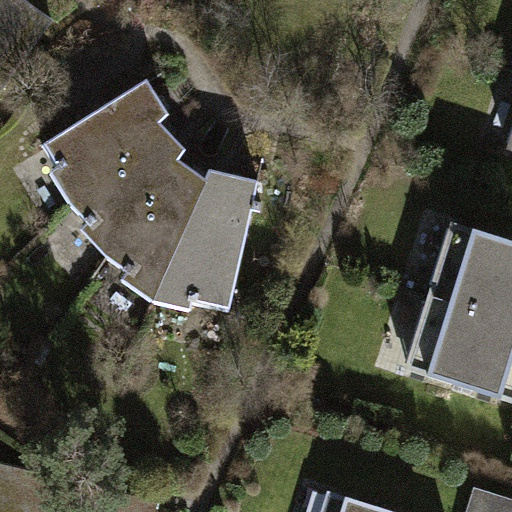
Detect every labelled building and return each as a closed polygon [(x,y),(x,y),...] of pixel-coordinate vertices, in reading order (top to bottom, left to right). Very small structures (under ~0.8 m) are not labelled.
[(0,0),(0,93),(52,22),(22,0),(0,0)] [(170,115),(148,83),(46,147),(59,166),(51,172),(64,192),(90,222),(83,232),(112,258),(131,271),(128,281),(160,298),(228,312),(259,181),(212,169),(207,177),(177,160),(187,149),(160,122),(170,115)] [(511,104),(496,148),(511,153),(511,104)] [(511,242),(458,226),(410,383),(511,413),(511,242)] [(0,465),(0,511),(156,511),(159,503),(0,465)] [(511,511),(511,495),(469,483),(460,511),(511,511)] [(397,511),(324,490),(317,511),(397,511)]
